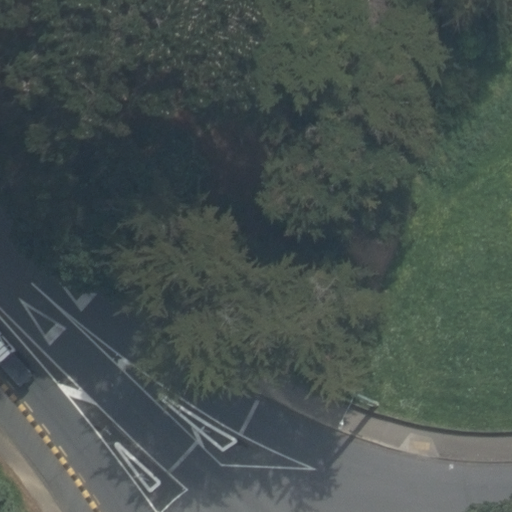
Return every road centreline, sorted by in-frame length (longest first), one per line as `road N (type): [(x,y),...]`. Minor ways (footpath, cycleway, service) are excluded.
road 1 (track): [(511,138),(448,189),(374,204),(260,184),(183,143),(96,0)]
road 2 (secondary): [(0,258),(39,259),(254,419),(362,477),(421,497)]
road 3 (secondary): [(0,290),(225,499)]
road 4 (secondary): [(131,511),(73,426),(0,348)]
road 5 (secondary): [(258,503),(421,497)]
